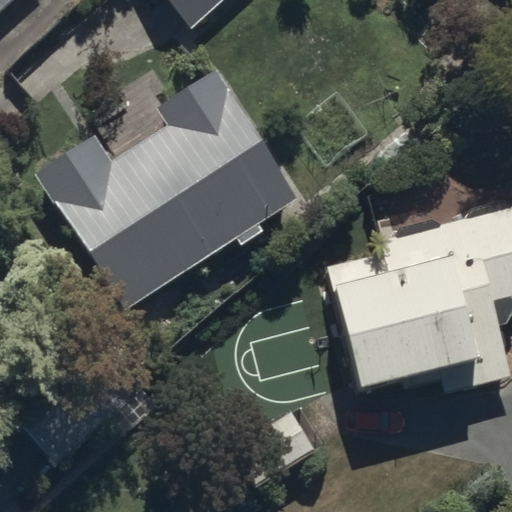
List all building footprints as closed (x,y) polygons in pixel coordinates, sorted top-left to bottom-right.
[(0,0),(0,14),(16,0),(0,0)] [(155,0),(189,37),(230,0),(155,0)] [(94,144),(32,183),(121,322),(235,249),(239,257),(262,242),(256,234),(296,208),(213,78),(150,119),(160,134),(109,167),(94,144)] [(511,219),(321,263),(326,286),(354,409),(437,391),(440,404),(509,388),(493,315),(511,311),(511,219)] [(11,433),(50,478),(108,428),(122,444),(157,414),(141,395),(143,393),(106,350),(11,433)] [(313,456),(286,417),(222,461),(249,500),(313,456)]
